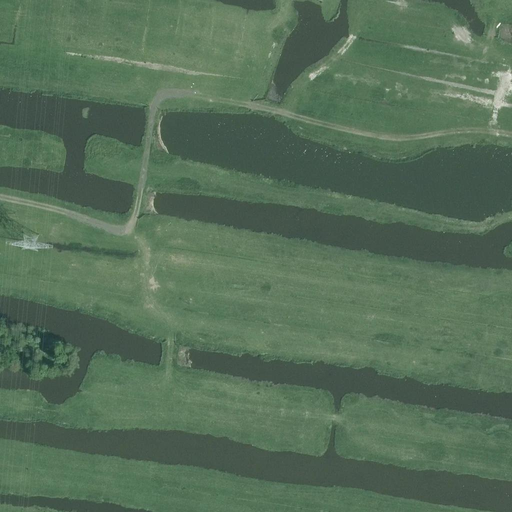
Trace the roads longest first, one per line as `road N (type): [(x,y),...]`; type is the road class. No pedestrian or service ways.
road 1 (track): [(0,196),(121,230),(131,225),(152,109),(171,94),(398,138),(466,129),(511,135)]
road 2 (track): [(282,113),(353,35),(366,0)]
